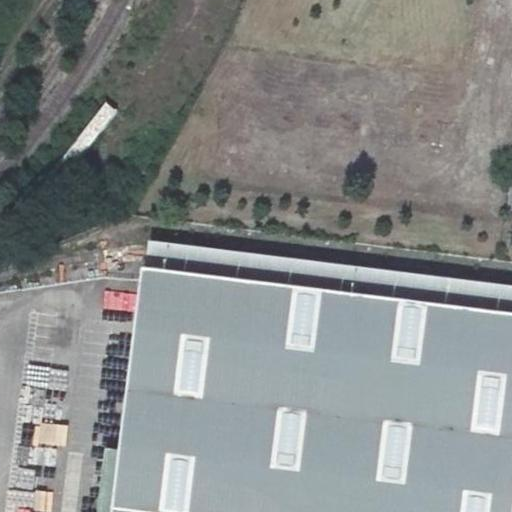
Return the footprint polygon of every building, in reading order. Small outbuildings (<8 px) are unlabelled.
[(511,298),(149,254),(146,273),(511,317),(511,298)] [(511,511),(511,317),(146,273),(124,453),(116,511),(511,511)] [(115,307),(136,306),(135,290),(114,291),(115,307)] [(43,394),(44,369),(29,368),(28,394),(43,394)] [(99,511),(116,511),(124,453),(107,451),(99,511)] [(26,503),(27,485),(8,484),(7,503),(26,503)]
